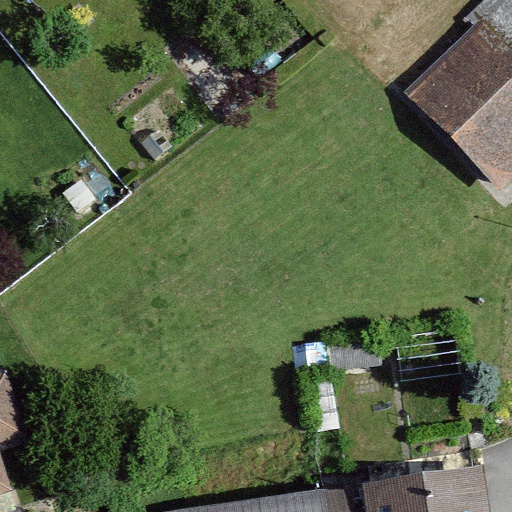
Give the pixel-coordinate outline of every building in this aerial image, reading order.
[(511,0),(484,0),(479,5),(492,18),(511,38),(511,0)] [(511,38),(492,18),(414,95),(509,191),(511,188),(511,38)] [(0,379),(0,495),(21,490),(10,448),(37,441),(19,374),(0,379)] [(502,511),(498,478),(378,493),(380,511),(502,511)] [(345,511),(344,497),(237,511),(345,511)]
